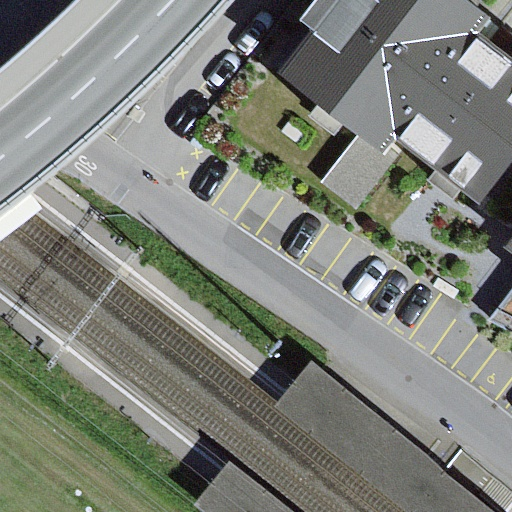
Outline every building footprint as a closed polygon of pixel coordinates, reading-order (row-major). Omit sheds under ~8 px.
[(413,140),(486,195),(511,160),(511,50),(483,29),(497,11),(481,0),(316,0),(309,10),(321,19),(286,65),(367,126),(403,153),(413,140)] [(403,153),(367,126),(325,179),(361,207),(403,153)] [(511,238),(511,239),(511,293),(493,318),(511,326),(511,238)] [(507,511),(317,357),(278,404),(409,511),(507,511)] [(215,511),(290,511),(229,462),(199,499),(215,511)]
